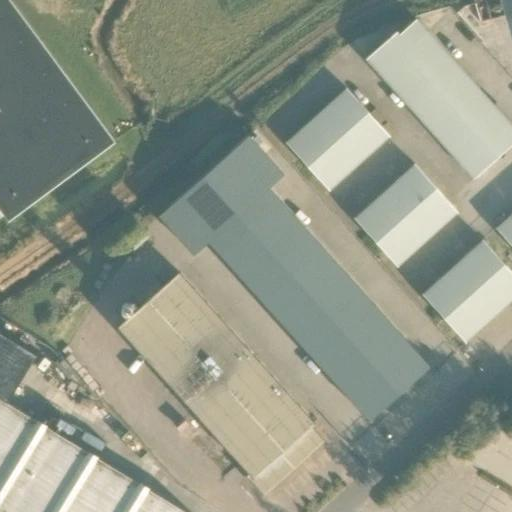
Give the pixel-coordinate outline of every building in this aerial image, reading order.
[(0,0),(0,199),(11,214),(109,141),(3,0),(0,0)] [(511,144),(511,125),(427,31),(416,19),(399,34),(397,31),(366,59),(474,179),(511,144)] [(347,89),(302,129),(286,143),(329,191),(390,136),(347,89)] [(271,190),(286,177),(250,136),(160,216),(197,256),(211,243),(369,421),(430,367),(271,190)] [(458,212),(436,188),(415,165),(354,219),(397,267),(458,212)] [(511,214),(497,229),(511,245),(511,214)] [(511,299),(511,272),(504,264),(483,241),(423,295),(465,342),(511,299)] [(248,477),(264,495),(323,441),(311,427),(315,423),(180,273),(119,327),(251,474),(248,477)] [(0,332),(0,511),(186,511),(8,402),(38,355),(0,332)]
